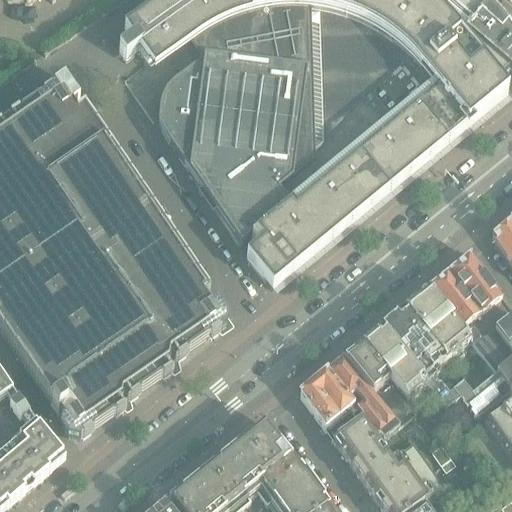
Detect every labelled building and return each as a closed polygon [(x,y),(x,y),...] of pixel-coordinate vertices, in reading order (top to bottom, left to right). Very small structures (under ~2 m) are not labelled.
[(0,0),(0,3),(5,0),(6,2),(5,2),(7,6),(11,6),(12,4),(25,7),(24,9),(28,9),(31,7),(30,5),(37,0),(47,0),(51,6),(59,0),(0,0)] [(506,101),(499,91),(496,87),(510,76),(511,78),(511,39),(510,35),(504,27),(501,23),(495,17),(476,0),(171,0),(165,4),(124,34),(131,44),(130,44),(147,68),(182,43),(201,68),(176,86),(170,91),(165,97),(161,104),(159,112),(158,120),(159,128),(162,136),(166,143),(240,251),(251,243),(258,252),(246,262),(264,285),(265,284),(272,294),(506,101)] [(210,295),(134,185),(124,184),(102,153),(79,118),(85,114),(84,112),(82,114),(63,87),(52,95),(50,93),(42,99),(43,99),(40,101),(39,101),(20,114),(21,114),(18,116),(9,121),(10,122),(0,128),(0,335),(2,338),(3,338),(4,340),(3,341),(13,355),(14,354),(16,357),(14,357),(25,371),(26,371),(27,373),(26,374),(36,388),(37,387),(38,389),(37,390),(47,404),(48,404),(51,408),(50,409),(55,415),(57,418),(59,417),(63,424),(61,425),(59,433),(67,444),(78,446),(80,445),(80,444),(90,437),(93,435),(94,435),(113,422),(112,422),(115,420),(123,414),(126,412),(127,407),(138,399),(140,397),(141,398),(160,385),(159,384),(173,375),(174,375),(175,367),(174,367),(188,357),(188,358),(207,345),(210,342),(221,335),(225,332),(227,321),(220,311),(212,309),(209,311),(202,300),(210,295)] [(511,227),(511,226),(491,243),(511,272),(511,227)] [(511,320),(500,304),(469,261),(449,278),(480,320),(493,336),(511,321),(511,320)] [(511,357),(510,359),(493,336),(480,320),(449,278),(438,287),(428,295),(429,297),(470,348),(486,367),(494,377),(511,364),(511,357)] [(470,348),(429,297),(428,297),(414,308),(414,307),(404,315),(445,367),(446,368),(470,348)] [(445,367),(404,315),(403,316),(395,323),(394,323),(394,324),(381,335),(381,334),(380,335),(425,390),(446,415),(456,407),(456,406),(449,398),(440,388),(436,388),(435,389),(429,381),(445,367)] [(511,357),(511,321),(493,336),(510,359),(511,357)] [(425,390),(380,335),(361,351),(407,407),(423,394),(422,393),(425,390)] [(407,407),(361,351),(342,365),(399,433),(416,419),(407,407)] [(508,399),(511,396),(511,364),(494,377),(467,398),(474,407),(468,412),(471,415),(470,417),(475,422),(508,399)] [(399,433),(342,365),(326,378),(358,421),(361,426),(374,443),(379,450),(384,446),(399,433)] [(0,404),(12,397),(0,378),(0,404)] [(358,421),(326,378),(299,401),(324,436),(349,418),(353,424),(358,421)] [(474,407),(467,398),(461,388),(449,398),(456,406),(459,403),(463,408),(462,409),(466,413),(468,412),(474,407)] [(511,396),(508,399),(511,404),(511,407),(483,428),(511,468),(511,396)] [(0,511),(7,511),(65,465),(35,429),(34,429),(29,422),(29,421),(18,405),(17,405),(12,397),(0,404),(0,511)] [(379,450),(374,443),(361,426),(333,447),(358,482),(386,461),(390,466),(396,461),(384,446),(379,450)] [(450,438),(440,426),(429,435),(439,447),(450,438)] [(244,511),(250,508),(248,505),(256,499),(266,511),(268,510),(270,511),(326,511),(329,510),(300,470),(297,472),(291,463),(264,429),(169,506),(173,510),(174,511),(244,511)] [(419,511),(436,500),(444,494),(412,449),(396,461),(390,466),(386,461),(358,482),(379,511),(419,511)] [(79,482),(68,491),(74,498),(85,488),(79,482)] [(443,511),(436,500),(419,511),(443,511)]
